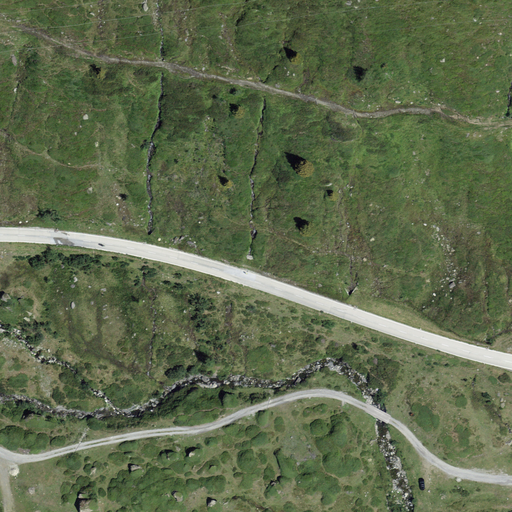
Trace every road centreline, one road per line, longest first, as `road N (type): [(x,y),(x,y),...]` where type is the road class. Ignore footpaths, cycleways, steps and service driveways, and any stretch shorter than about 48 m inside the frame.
road 1 (track): [(511,480),(445,467),(389,420),(316,392),(192,429),(36,457),(0,450)]
road 2 (secondary): [(511,361),(149,251),(0,235)]
